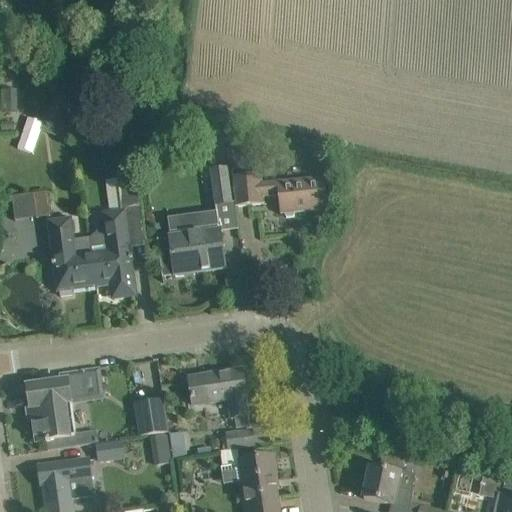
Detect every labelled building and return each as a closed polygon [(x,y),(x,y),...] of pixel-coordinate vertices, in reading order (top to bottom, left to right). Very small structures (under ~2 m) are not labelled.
[(53,98),(48,116),(63,121),(68,103),(53,98)] [(92,107),(73,116),(83,139),(102,131),(92,107)] [(227,167),(209,169),(215,208),(232,206),(227,167)] [(130,172),(117,173),(118,181),(121,211),(124,211),(139,209),(136,179),(131,179),(130,172)] [(261,175),(233,177),(236,207),(249,206),(264,205),(263,196),(278,195),(280,215),(283,215),(286,219),(293,219),(295,214),(326,211),(324,191),(323,178),(262,184),(261,175)] [(49,193),(33,195),(36,219),(52,217),(49,193)] [(90,239),(89,239),(96,288),(111,286),(113,301),(136,298),(134,283),(131,261),(132,261),(130,241),(128,230),(126,213),(101,216),(102,222),(106,251),(92,253),(90,239)] [(67,221),(47,223),(56,290),(56,293),(60,293),(60,298),(72,296),(72,291),(96,288),(89,239),(75,241),(72,220),(67,221)] [(170,239),(157,241),(162,279),(175,277),(225,270),(222,250),(220,232),(170,239)] [(67,382),(27,388),(30,410),(29,410),(31,422),(34,422),(37,443),(51,441),(59,440),(75,437),(70,406),(103,401),(102,389),(99,370),(66,374),(67,382)] [(242,372),(189,379),(192,399),(193,407),(229,402),(232,420),(234,419),(236,429),(250,427),(246,399),(242,372)] [(163,401),(135,405),(140,439),(149,437),(154,437),(168,435),(163,401)] [(251,432),(226,435),(226,439),(228,451),(237,450),(254,447),(251,432)] [(168,435),(154,437),(157,454),(172,452),(170,436),(169,434),(168,435)] [(182,434),(170,436),(172,452),(173,460),(185,458),(182,434)] [(124,444),(97,447),(99,463),(126,459),(124,444)] [(223,452),(220,452),(223,469),(239,467),(242,483),(246,511),(279,511),(276,489),(278,489),(273,457),(253,460),(239,462),(237,450),(228,451),(223,452)] [(59,465),(39,468),(41,486),(43,486),(47,511),(71,511),(70,502),(96,498),(93,480),(90,480),(87,461),(59,465)] [(370,469),(363,500),(383,504),(394,507),(394,506),(409,509),(412,495),(415,479),(390,473),(370,469)] [(499,503),(497,511),(511,511),(511,490),(504,488),(502,498),(500,498),(499,503)]
